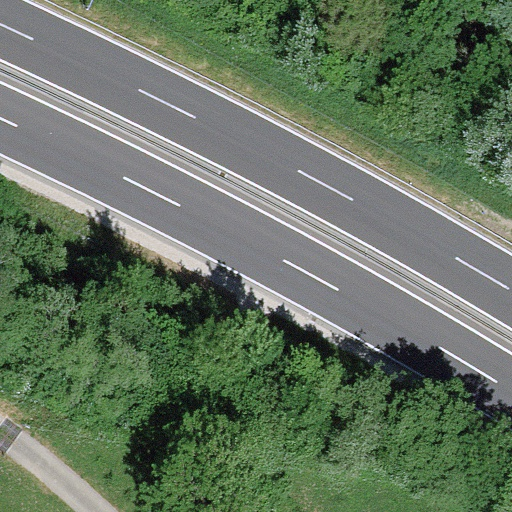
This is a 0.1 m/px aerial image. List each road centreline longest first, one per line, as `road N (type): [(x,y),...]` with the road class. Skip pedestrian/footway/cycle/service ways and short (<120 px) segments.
road 1 (motorway): [(0,119),(198,216),(511,392)]
road 2 (motorway): [(511,295),(227,132),(0,26)]
road 3 (track): [(0,418),(112,476),(136,511)]
